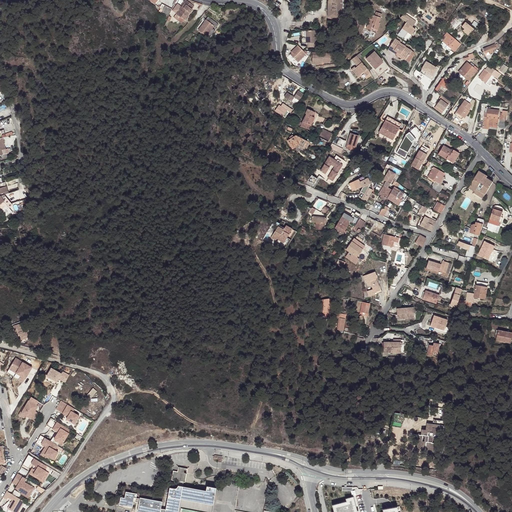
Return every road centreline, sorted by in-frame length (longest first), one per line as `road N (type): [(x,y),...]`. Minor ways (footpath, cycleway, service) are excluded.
road 1 (unclassified): [(232,0),(267,14),(280,64),(314,91),(350,104),(396,92),(483,153)]
road 2 (residential): [(31,511),(113,394),(99,374),(0,345)]
road 3 (residential): [(46,511),(78,480),(145,449),(199,444),(265,452)]
road 4 (residential): [(429,236),(306,188)]
road 5 (residential): [(429,236),(366,346)]
road 6 (residential): [(478,510),(437,479),(366,471)]
